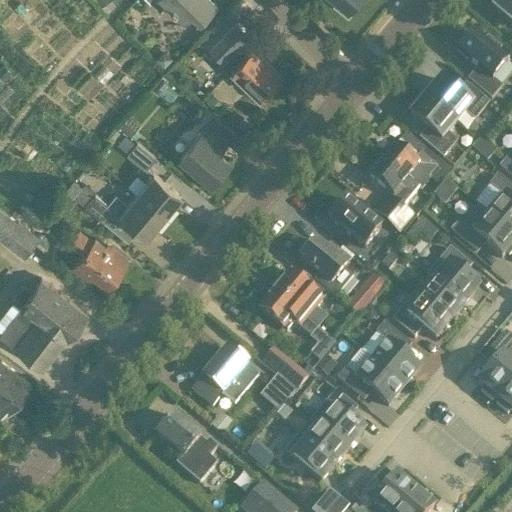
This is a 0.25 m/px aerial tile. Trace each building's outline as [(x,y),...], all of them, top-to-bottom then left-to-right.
[(147,0),(158,10),(164,3),(181,20),(189,11),(197,19),(215,1),(213,0),(147,0)] [(335,0),(346,8),(352,0),(335,0)] [(511,0),(496,0),(494,3),(498,5),(493,11),(511,27),(511,0)] [(234,21),(208,47),(221,60),(220,62),(228,70),(230,69),(245,52),(248,55),(253,50),(250,47),(254,44),(245,36),(247,34),(234,21)] [(480,73),(471,84),(491,101),(501,89),(491,81),(506,64),(495,55),(499,50),(487,41),(483,45),(473,36),(457,54),(480,73)] [(245,52),(230,69),(258,97),(279,75),(253,50),(248,55),(245,52)] [(171,59),(163,51),(155,60),(163,67),(171,59)] [(427,89),(421,97),(455,126),(465,114),(474,122),(488,105),(468,88),(460,97),(440,81),(431,92),(427,89)] [(221,103),(211,94),(205,101),(215,110),(221,103)] [(447,136),(455,126),(421,97),(415,104),(418,107),(409,118),(429,135),(422,144),(427,148),(441,160),(455,143),(447,136)] [(204,115),(198,109),(191,117),(197,122),(204,115)] [(139,126),(128,117),(121,126),(131,135),(139,126)] [(230,134),(210,117),(178,156),(209,182),(228,160),(216,151),(230,134)] [(151,172),(145,168),(155,156),(136,140),(126,152),(141,164),(137,169),(147,177),(134,192),(163,216),(172,206),(169,204),(177,194),(151,172)] [(453,170),(441,160),(427,148),(421,155),(420,154),(417,158),(412,163),(393,147),(382,161),(417,190),(419,192),(429,180),(439,188),(453,170)] [(507,160),(498,170),(511,180),(511,163),(511,164),(507,160)] [(382,161),(368,178),(389,195),(373,215),(399,236),(412,221),(400,211),(417,190),(382,161)] [(485,213),(485,214),(511,237),(511,205),(511,204),(511,202),(511,189),(497,177),(489,187),(500,196),(485,213)] [(101,219),(110,207),(144,235),(152,225),(154,227),(163,216),(134,192),(126,202),(114,192),(106,202),(83,182),(73,195),(84,204),(83,204),(101,219)] [(442,205),(454,190),(445,182),(432,196),(442,205)] [(344,202),(328,222),(364,251),(380,231),(344,202)] [(0,238),(23,256),(47,224),(26,206),(15,219),(0,207),(0,238)] [(511,237),(485,214),(485,213),(479,208),(463,227),(458,223),(450,233),(471,251),(479,241),(501,259),(505,254),(509,257),(511,253),(511,237)] [(422,220),(402,239),(417,255),(437,235),(422,220)] [(91,240),(78,230),(68,242),(81,252),(71,265),(87,277),(90,274),(105,286),(127,259),(110,245),(108,248),(93,237),(91,240)] [(326,254),(313,243),(298,261),(318,278),(314,284),(335,301),(353,280),(343,271),(347,266),(328,251),(326,254)] [(426,278),(433,284),(434,283),(463,307),(477,290),(462,278),(470,268),(449,250),(441,260),(426,278)] [(0,285),(14,268),(0,256),(0,285)] [(397,265),(389,258),(382,267),(389,274),(397,265)] [(324,320),(314,312),(327,296),(304,277),(298,283),(287,274),(272,293),(317,330),(324,320)] [(10,298),(19,305),(0,329),(0,335),(13,346),(13,347),(39,367),(83,311),(40,278),(32,289),(22,282),(10,298)] [(434,283),(433,284),(421,299),(420,300),(449,324),(463,307),(434,283)] [(362,287),(344,308),(358,319),(375,299),(362,287)] [(309,339),(317,330),(272,293),(257,311),(281,331),(282,330),(285,333),(292,325),(309,339)] [(435,341),(449,324),(420,300),(421,299),(415,294),(400,312),(392,322),(413,340),(421,330),(435,341)] [(361,317),(367,323),(372,322),(377,316),(368,308),(361,317)] [(387,344),(371,362),(403,389),(419,371),(397,352),(405,343),(384,325),(375,335),(387,344)] [(317,330),(309,339),(316,346),(309,355),(319,363),(334,344),(317,330)] [(496,401),(511,382),(511,348),(510,347),(511,345),(511,340),(504,334),(486,355),(496,364),(478,385),(483,389),(480,393),(492,403),(494,399),(496,401)] [(214,406),(222,395),(233,404),(255,376),(225,351),(193,389),(214,406)] [(0,382),(18,396),(29,382),(0,359),(0,382)] [(326,360),(317,371),(327,379),(336,368),(326,360)] [(388,408),(403,389),(371,362),(356,380),(345,371),(336,381),(358,399),(366,389),(388,408)] [(306,380),(288,365),(278,377),(296,392),(306,380)] [(276,379),(266,391),(284,406),(294,394),(276,379)] [(0,416),(6,409),(7,411),(18,396),(0,382),(0,416)] [(498,403),(496,406),(507,415),(510,412),(511,413),(511,382),(496,401),(498,403)] [(320,426),(349,451),(363,434),(348,421),(356,411),(335,393),(312,421),(319,427),(320,426)] [(276,418),(283,424),(291,414),(284,409),(276,418)] [(231,425),(219,415),(209,427),(221,437),(231,425)] [(204,446),(172,418),(155,438),(181,460),(175,466),(198,485),(215,466),(208,460),(217,450),(208,442),(204,446)] [(319,427),(306,442),(305,443),(335,468),(349,451),(320,426),(319,427)] [(320,484),(335,468),(305,443),(306,442),(299,436),(284,454),(320,484)] [(261,453),(254,447),(245,457),(253,463),(261,453)] [(368,492),(350,511),(398,511),(414,494),(412,492),(415,489),(404,479),(401,483),(396,478),(391,484),(381,476),(368,492)] [(296,511),(297,511),(271,491),(262,484),(242,509),(245,511),(296,511)] [(414,494),(398,511),(430,511),(433,509),(428,505),(430,502),(419,492),(416,496),(414,494)] [(329,493),(312,511),(329,511),(339,501),(329,493)] [(339,501),(329,511),(347,511),(349,510),(339,501)]
